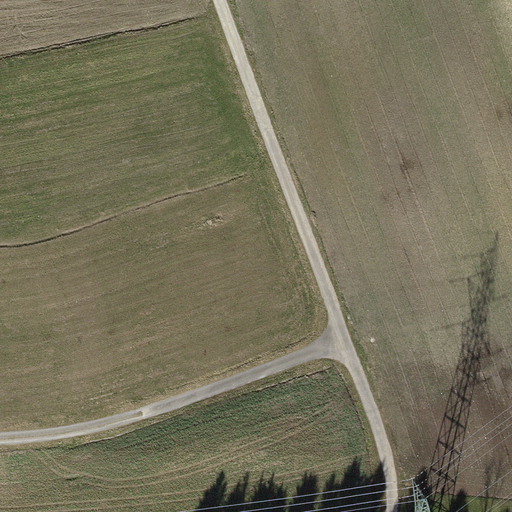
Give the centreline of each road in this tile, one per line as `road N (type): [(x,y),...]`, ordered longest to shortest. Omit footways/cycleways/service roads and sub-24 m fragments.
road 1 (track): [(221,0),(375,417),(392,511)]
road 2 (track): [(345,339),(114,422),(0,438)]
